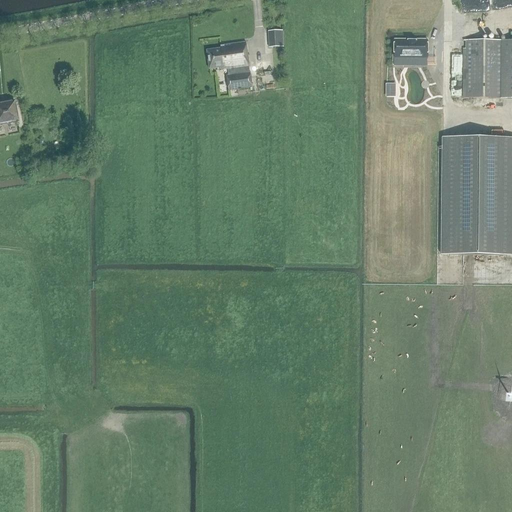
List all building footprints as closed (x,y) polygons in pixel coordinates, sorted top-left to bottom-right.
[(267,32),(268,48),(283,47),(282,31),(267,32)] [(427,40),(394,40),(394,58),(427,58),(427,40)] [(511,41),(493,41),(463,41),(463,99),(511,99),(511,41)] [(228,92),(251,88),(249,73),(248,68),(249,67),(245,43),(220,47),(220,49),(206,51),(209,70),(218,69),(218,70),(224,69),(224,70),(227,70),(228,76),(226,76),(228,92)] [(0,124),(16,121),(13,102),(0,104),(0,124)] [(511,138),(441,138),(441,255),(511,255),(511,138)]
